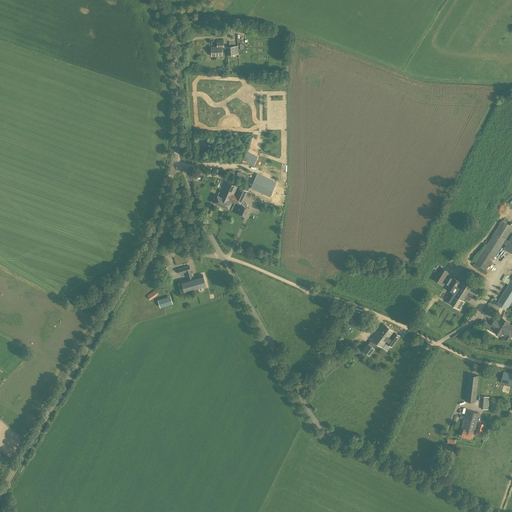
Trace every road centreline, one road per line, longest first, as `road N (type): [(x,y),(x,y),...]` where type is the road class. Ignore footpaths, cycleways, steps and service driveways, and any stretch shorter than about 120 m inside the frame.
road 1 (tertiary): [(0,493),(146,235),(173,148)]
road 2 (unclassified): [(376,453),(310,415),(220,254),(173,148)]
road 3 (track): [(220,254),(466,357),(511,366)]
road 4 (tertiary): [(173,148),(174,54),(158,0)]
road 5 (unclassified): [(491,511),(376,453)]
road 6 (unclassified): [(376,453),(422,354),(437,342)]
